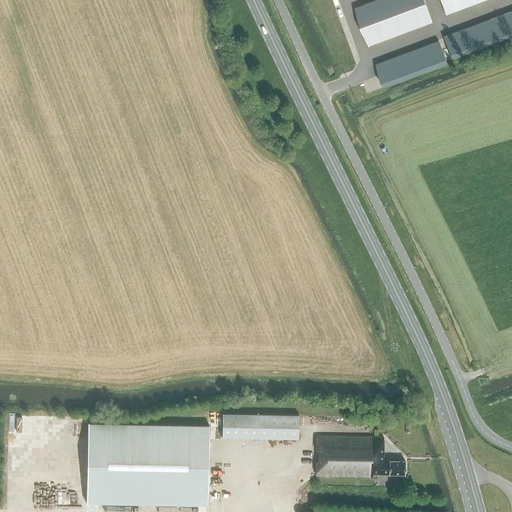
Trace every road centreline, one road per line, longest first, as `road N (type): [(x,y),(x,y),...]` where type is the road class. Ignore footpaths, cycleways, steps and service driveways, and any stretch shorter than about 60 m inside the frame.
road 1 (primary): [(467,472),(420,344),(252,0)]
road 2 (unclassified): [(511,447),(472,415),(277,0)]
